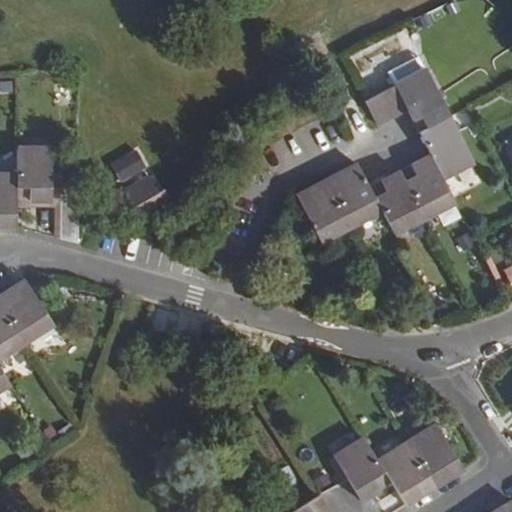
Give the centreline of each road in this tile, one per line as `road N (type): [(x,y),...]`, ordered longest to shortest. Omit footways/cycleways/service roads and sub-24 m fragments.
road 1 (residential): [(389,133),(285,192),(237,308)]
road 2 (residential): [(0,258),(237,308)]
road 3 (residential): [(237,308),(376,350),(438,353)]
road 4 (residential): [(447,511),(494,481),(502,461),(438,353)]
